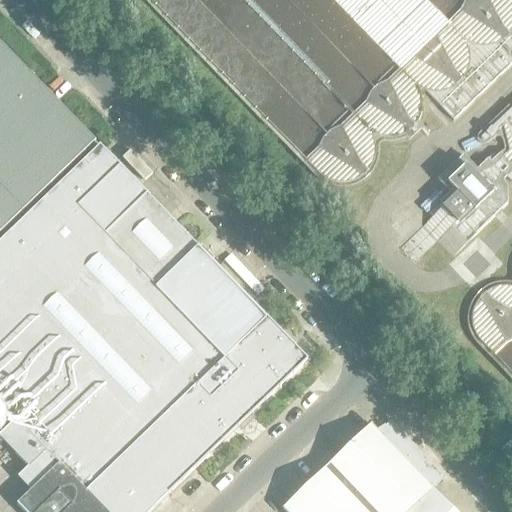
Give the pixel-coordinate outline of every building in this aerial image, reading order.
[(437,93),(426,92),(454,121),(511,67),(511,33),(508,39),(499,45),(487,48),(475,46),(464,41),(469,52),(469,64),(465,76),(458,84),(448,91),(437,93)] [(0,232),(95,141),(0,42),(0,232)] [(307,361),(99,146),(0,241),(0,404),(13,419),(0,431),(0,439),(27,468),(17,478),(30,491),(16,505),(23,511),(149,511),(168,495),(307,361)] [(462,157),(437,181),(448,192),(450,194),(453,198),(439,211),(456,229),(440,245),(439,246),(452,259),(495,217),(500,211),(506,206),(506,188),(500,181),(493,188),(479,174),(462,157)] [(407,511),(443,478),(390,423),(378,434),(370,425),(282,509),(285,511),(407,511)] [(408,511),(452,511),(431,490),(408,511)]
